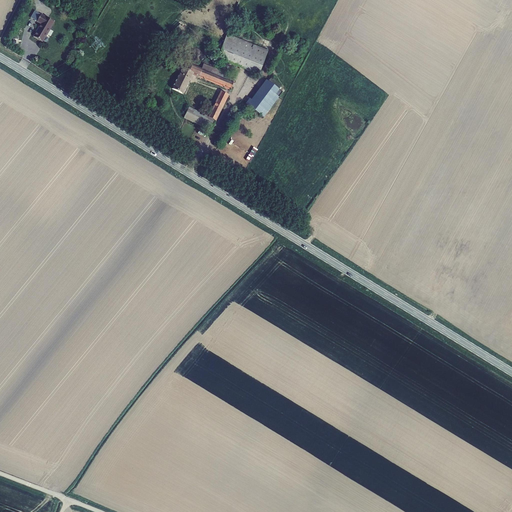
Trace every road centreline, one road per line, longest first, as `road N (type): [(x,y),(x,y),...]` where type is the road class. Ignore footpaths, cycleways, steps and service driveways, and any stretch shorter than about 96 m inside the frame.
road 1 (primary): [(511,372),(0,56)]
road 2 (unknown): [(192,174),(234,105),(271,67),(274,50),(264,44)]
